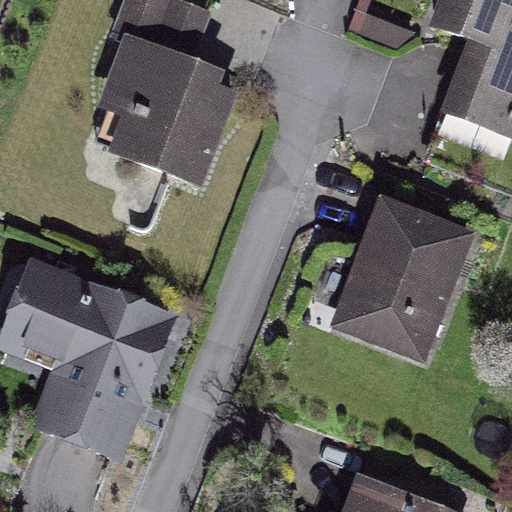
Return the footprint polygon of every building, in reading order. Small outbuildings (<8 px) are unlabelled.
[(511,5),(494,0),(460,0),(443,59),(478,70),(457,141),(511,157),(511,5)] [(120,41),(133,45),(109,116),(133,124),(120,162),(194,187),(221,107),(209,103),(214,87),(182,77),(199,26),(132,3),(120,41)] [(428,368),(470,256),(372,220),(331,332),(428,368)] [(169,331),(23,279),(0,344),(0,354),(62,376),(39,441),(120,469),(169,331)] [(433,511),(361,487),(352,511),(433,511)]
